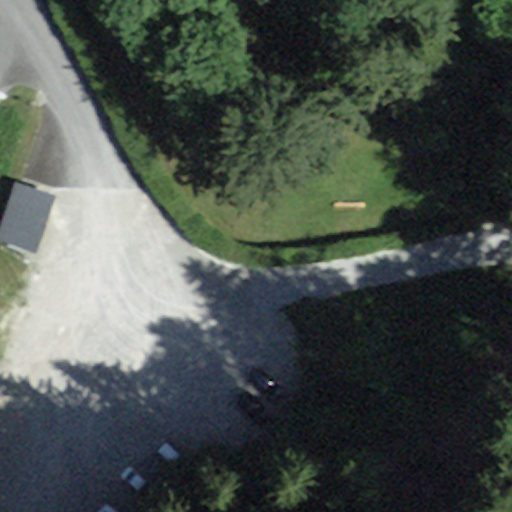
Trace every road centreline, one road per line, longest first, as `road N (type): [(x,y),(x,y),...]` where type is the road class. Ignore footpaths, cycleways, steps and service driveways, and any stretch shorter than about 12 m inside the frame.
road 1 (track): [(57,511),(72,470),(117,216)]
road 2 (residential): [(9,0),(117,216)]
